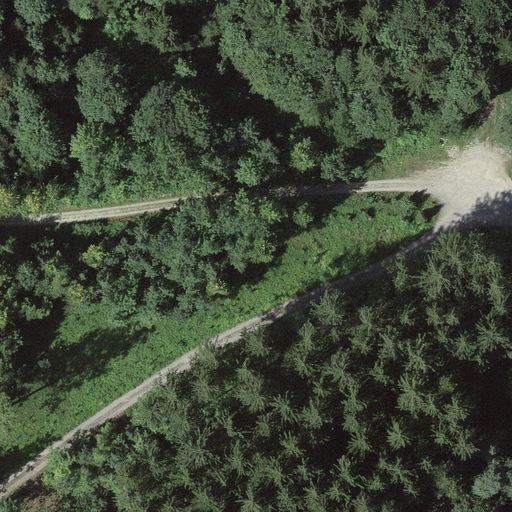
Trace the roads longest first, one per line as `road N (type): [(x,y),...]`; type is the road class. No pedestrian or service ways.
road 1 (track): [(0,495),(194,353),(423,241),(511,218)]
road 2 (track): [(0,213),(302,187),(418,186),(511,209)]
road 3 (track): [(445,511),(511,269)]
